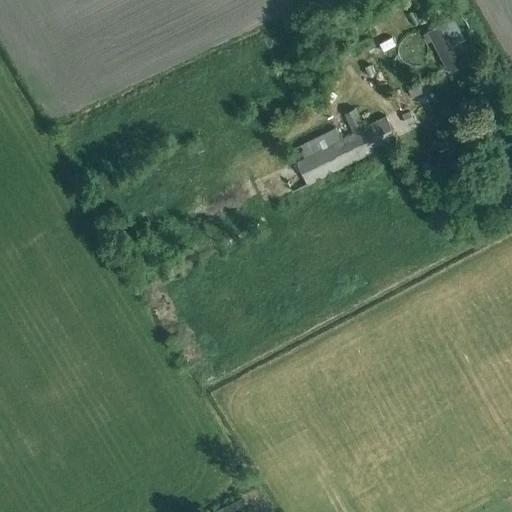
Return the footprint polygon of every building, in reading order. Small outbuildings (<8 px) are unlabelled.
[(441,26),(428,33),(450,74),(462,67),(441,26)] [(416,87),(407,91),(411,98),(420,94),(416,87)] [(353,109),(344,114),(353,132),(362,127),(353,109)] [(409,112),(401,116),(405,124),(413,120),(409,112)] [(342,141),(336,129),(291,152),(308,187),(398,142),(386,118),(342,141)]
